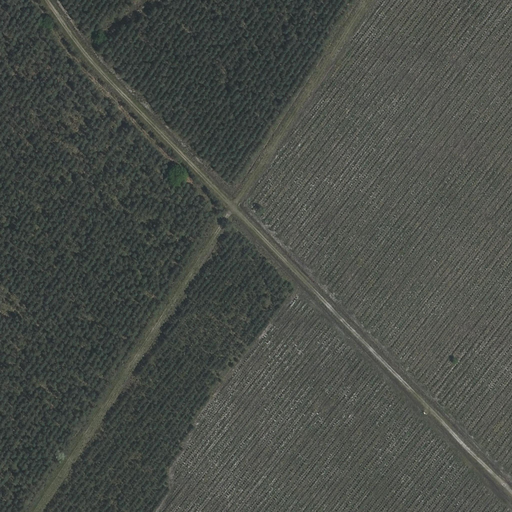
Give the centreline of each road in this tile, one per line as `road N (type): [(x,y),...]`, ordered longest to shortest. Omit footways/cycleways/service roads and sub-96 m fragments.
road 1 (track): [(48,0),(83,51),(511,491)]
road 2 (track): [(37,511),(366,0)]
